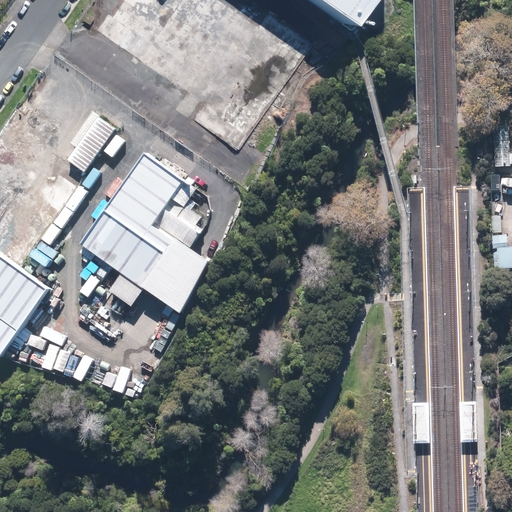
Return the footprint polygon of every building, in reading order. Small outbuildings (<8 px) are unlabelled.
[(320,0),(359,27),(378,0),(320,0)] [(68,159),(84,171),(114,129),(97,117),(98,115),(92,111),(70,142),(76,146),(68,159)] [(494,125),(495,166),(509,165),(509,163),(511,163),(511,153),(508,154),(507,125),(494,125)] [(109,290),(131,305),(159,266),(163,269),(183,242),(189,246),(202,229),(195,224),(200,216),(184,205),(195,189),(145,153),(147,150),(120,131),(105,150),(115,157),(91,190),(108,203),(107,205),(103,202),(99,209),(102,211),(80,242),(97,255),(94,259),(109,270),(112,266),(122,272),(109,290)] [(14,153),(25,158),(28,153),(16,148),(14,153)] [(501,216),(492,216),(493,233),(502,233),(501,216)] [(493,235),(495,268),(511,267),(511,246),(508,247),(507,235),(493,235)] [(0,352),(46,288),(0,254),(0,352)] [(51,289),(67,300),(72,294),(56,282),(51,289)] [(81,318),(87,322),(99,306),(93,301),(81,318)] [(164,311),(180,322),(185,315),(168,304),(164,311)] [(159,316),(149,330),(166,342),(176,328),(159,316)] [(511,347),(502,349),(505,368),(511,367),(511,347)] [(459,401),(461,441),(477,440),(476,401),(459,401)] [(413,402),(413,442),(430,442),(429,402),(413,402)]
